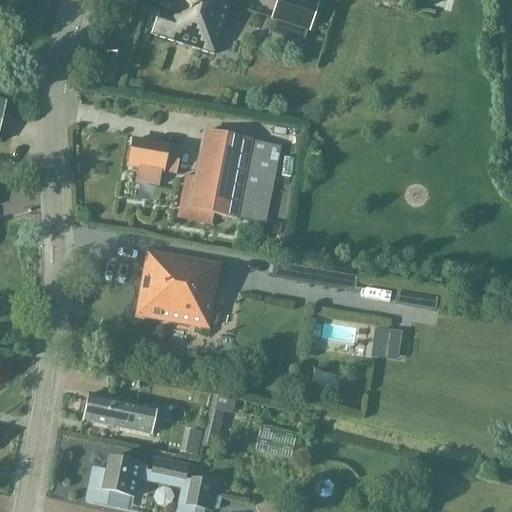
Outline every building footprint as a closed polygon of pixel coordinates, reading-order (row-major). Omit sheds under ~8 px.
[(144,0),(142,15),(128,12),(123,38),(193,51),(202,0),(144,0)] [(243,0),(241,12),(278,18),(281,0),(243,0)] [(237,220),(252,141),(204,132),(189,212),(237,220)] [(278,146),(252,141),(237,220),(263,225),(278,146)] [(175,175),(179,151),(167,149),(167,148),(132,142),(127,168),(137,169),(135,182),(157,186),(160,173),(163,174),(163,173),(175,175)] [(208,331),(220,266),(146,253),(135,318),(208,331)] [(273,264),(270,280),(340,292),(343,276),(273,264)] [(397,294),(395,305),(435,312),(437,301),(397,294)] [(371,327),(371,317),(339,316),(339,326),(371,327)] [(374,331),(372,345),(386,347),(388,333),(374,331)] [(232,424),(239,393),(222,389),(216,421),(232,424)] [(149,435),(154,408),(88,395),(82,422),(149,435)] [(287,460),(293,435),(257,427),(251,452),(287,460)] [(198,428),(193,444),(204,447),(209,431),(198,428)] [(131,500),(135,481),(182,491),(177,511),(198,511),(199,510),(207,511),(209,511),(215,487),(190,481),(189,482),(182,481),(185,467),(153,460),(150,474),(143,473),(144,469),(138,468),(139,467),(106,460),(103,473),(93,471),(86,503),(118,509),(121,498),(131,500)]
